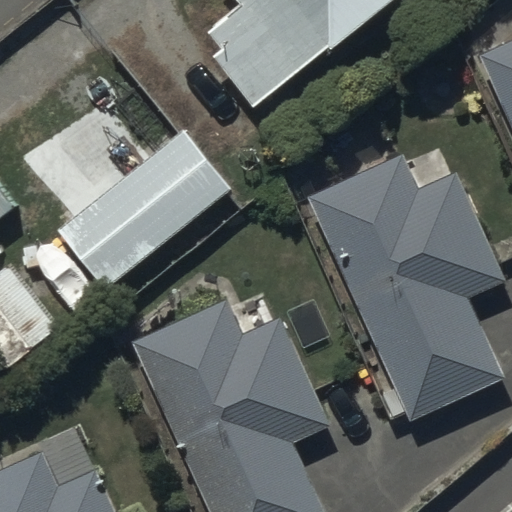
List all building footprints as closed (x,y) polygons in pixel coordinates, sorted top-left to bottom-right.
[(225,38),(216,44),(255,95),(378,0),(233,0),(210,18),(225,38)] [(511,29),(484,42),(511,106),(511,29)] [(186,117),(61,217),(110,279),(236,180),(186,117)] [(403,142),(311,184),(414,411),(508,368),(471,286),(506,270),(458,164),(420,181),(403,142)] [(227,290),(132,331),(216,511),(330,511),(294,432),(332,414),(282,305),(242,324),(227,290)] [(48,439),(0,459),(0,511),(124,511),(102,457),(89,462),(81,444),(54,455),(48,439)]
